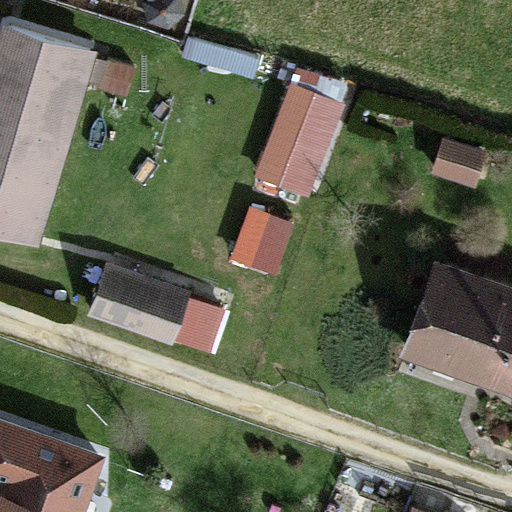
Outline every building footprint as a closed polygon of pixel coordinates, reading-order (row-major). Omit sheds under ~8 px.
[(81,75),(88,47),(8,23),(0,49),(0,223),(34,233),(81,75)] [(81,75),(96,79),(103,56),(88,50),(81,75)] [(106,56),(98,85),(125,93),(133,64),(106,56)] [(310,193),(350,84),(293,63),(253,172),(310,193)] [(442,130),(431,169),(478,183),(490,145),(442,130)] [(248,200),(227,255),(274,272),(294,217),(248,200)] [(511,286),(434,260),(408,337),(489,364),(486,374),(511,383),(511,286)] [(184,291),(107,264),(92,305),(169,332),(184,291)] [(0,486),(0,511),(75,511),(96,450),(0,416),(0,472),(4,474),(0,486)]
